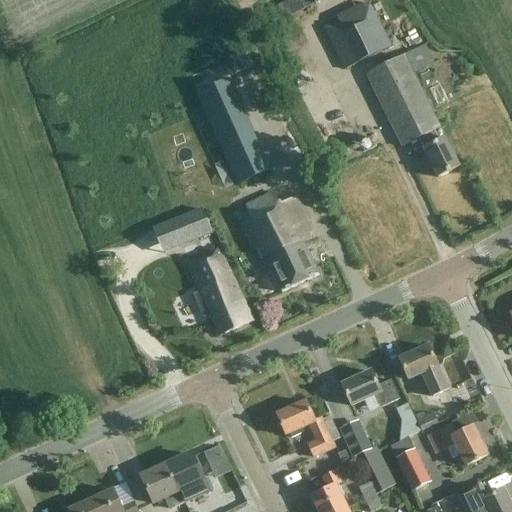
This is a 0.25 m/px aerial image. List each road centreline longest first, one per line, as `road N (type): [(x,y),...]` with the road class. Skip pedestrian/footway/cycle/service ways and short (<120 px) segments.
road 1 (unclassified): [(212,381),(441,272)]
road 2 (unclassified): [(0,476),(212,381)]
road 3 (residential): [(511,415),(441,272)]
road 4 (residential): [(276,511),(212,381)]
